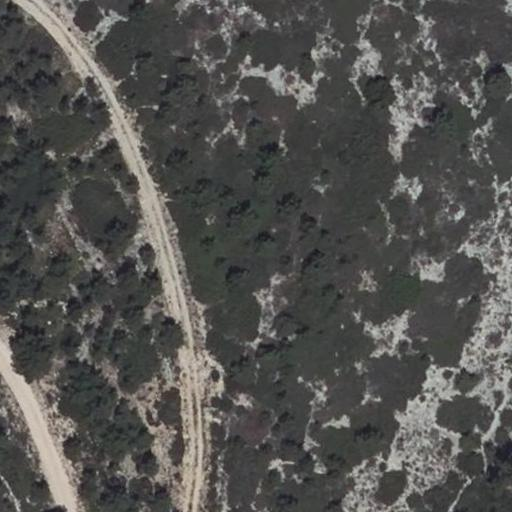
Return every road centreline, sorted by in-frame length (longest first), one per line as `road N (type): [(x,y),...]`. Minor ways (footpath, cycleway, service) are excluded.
road 1 (track): [(193,511),(197,381),(173,279),(106,88),(82,43),(41,0)]
road 2 (track): [(71,511),(45,420),(0,343)]
